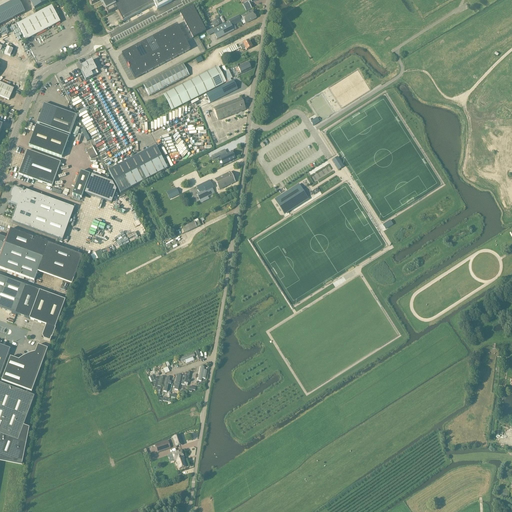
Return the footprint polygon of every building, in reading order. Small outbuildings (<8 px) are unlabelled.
[(18,0),(16,0),(0,8),(0,25),(25,13),(18,0)] [(29,0),(34,9),(48,2),(46,0),(29,0)] [(170,0),(88,0),(91,5),(101,0),(101,2),(102,4),(103,5),(108,15),(117,10),(123,22),(154,6),(157,10),(172,2),(170,0)] [(387,0),(388,0),(385,6),(395,12),(398,7),(391,2),(392,0),(387,0)] [(248,3),(243,5),(246,12),(251,9),(248,3)] [(380,10),(378,12),(383,16),(385,13),(391,17),(395,12),(385,6),(381,11),(380,10)] [(25,41),(60,23),(51,7),(17,25),(25,41)] [(180,14),(193,39),(206,32),(193,7),(180,14)] [(252,11),(239,18),(241,21),(241,22),(244,21),(245,24),(256,18),(252,11)] [(377,19),(373,25),(383,31),(387,25),(380,21),(382,18),(377,15),(375,18),(377,19)] [(229,23),(213,31),(217,39),(234,31),(231,26),(241,21),(239,18),(238,16),(228,21),(229,23)] [(450,23),(446,29),(451,33),(458,23),(452,19),(454,18),(451,16),(448,21),(450,23)] [(458,23),(451,33),(457,36),(461,29),(464,31),(467,26),(464,24),(463,26),(458,23)] [(122,54),(135,79),(190,50),(177,25),(122,54)] [(396,30),(393,35),(395,37),(396,35),(402,38),(408,28),(403,25),(398,32),(396,30)] [(408,28),(402,38),(407,42),(406,44),(408,45),(412,40),(409,39),(413,32),(408,28)] [(420,31),(414,40),(419,44),(425,35),(420,31)] [(425,35),(419,44),(424,47),(430,38),(425,35)] [(483,43),(479,50),(485,54),(491,44),(485,40),(486,38),(484,37),(481,42),(483,43)] [(430,38),(424,47),(429,50),(435,41),(430,38)] [(235,45),(219,54),(221,58),(238,50),(240,48),(241,50),(245,48),(246,51),(252,48),(249,41),(243,44),(243,45),(240,46),(237,48),(235,45)] [(435,41),(429,50),(434,53),(440,44),(435,41)] [(440,44),(434,53),(439,56),(445,47),(440,44)] [(445,47),(439,56),(445,60),(450,51),(445,47)] [(449,60),(446,65),(448,66),(450,64),(455,68),(461,58),(456,54),(452,61),(449,60)] [(461,58),(455,68),(460,71),(459,73),(462,75),(465,70),(462,68),(467,61),(461,58)] [(84,71),(81,72),(86,81),(93,77),(91,73),(97,71),(97,70),(91,61),(85,64),(86,64),(81,66),(84,71)] [(237,66),(233,68),(235,72),(238,70),(239,70),(240,73),(241,74),(251,69),(248,63),(239,68),(237,66)] [(467,69),(464,74),(467,76),(468,74),(474,78),(480,68),(474,64),(470,71),(467,69)] [(149,97),(189,76),(183,65),(143,86),(149,97)] [(171,111),(226,83),(218,67),(163,95),(171,111)] [(229,70),(223,73),(227,81),(233,78),(229,70)] [(233,81),(206,95),(210,103),(237,90),(233,81)] [(0,96),(9,100),(14,89),(0,83),(0,96)] [(225,102),(202,114),(216,147),(227,143),(216,117),(244,106),(240,96),(225,102)] [(77,117),(44,104),(37,124),(70,136),(77,117)] [(317,118),(311,121),(311,122),(314,126),(319,122),(317,118)] [(36,126),(33,134),(29,147),(61,159),(69,138),(36,126)] [(93,147),(86,150),(90,159),(97,156),(93,147)] [(155,147),(108,171),(120,194),(167,169),(155,147)] [(52,187),(60,163),(27,151),(24,160),(18,175),(22,176),(33,180),(52,187)] [(232,152),(219,158),(221,158),(224,164),(222,165),(222,166),(235,159),(232,152)] [(344,167),(337,157),(332,161),(338,170),(344,167)] [(81,172),(72,195),(82,199),(90,175),(81,172)] [(230,173),(214,180),(219,190),(235,183),(230,173)] [(261,174),(256,178),(264,190),(257,195),(260,200),(273,192),(275,191),(272,185),(269,187),(268,185),(261,174)] [(91,175),(84,194),(111,204),(116,190),(112,183),(91,175)] [(209,181),(196,187),(199,194),(197,195),(199,200),(214,193),(212,189),(213,189),(213,188),(210,182),(209,181)] [(283,213),(306,198),(299,186),(276,200),(283,213)] [(11,200),(10,204),(13,205),(14,205),(14,206),(15,207),(15,208),(16,208),(11,222),(62,241),(74,208),(30,192),(23,190),(22,191),(14,188),(14,189),(13,189),(13,190),(12,191),(11,192),(11,193),(11,194),(11,196),(11,197),(11,198),(12,198),(11,200)] [(179,195),(176,189),(167,193),(170,199),(179,195)] [(389,221),(382,225),(385,230),(392,225),(389,221)] [(185,234),(197,228),(194,222),(182,228),(185,234)] [(37,272),(72,285),(82,256),(10,230),(7,239),(0,236),(0,268),(34,281),(37,272)] [(99,260),(104,257),(100,250),(95,253),(99,260)] [(0,308),(14,314),(25,286),(0,276),(0,308)] [(29,319),(39,291),(25,286),(14,314),(15,314),(29,319)] [(64,301),(39,291),(29,319),(46,325),(42,336),(43,340),(50,342),(51,338),(52,338),(55,329),(55,328),(64,301)] [(0,376),(10,349),(0,345),(0,376)] [(34,353),(34,354),(32,355),(30,355),(28,356),(26,357),(24,358),(22,359),(20,360),(19,361),(10,358),(1,381),(17,387),(22,389),(31,392),(47,349),(38,346),(35,353),(34,353)] [(186,365),(191,363),(188,355),(183,357),(186,365)] [(206,380),(207,372),(203,371),(204,368),(201,367),(198,382),(202,382),(202,380),(206,380)] [(172,388),(178,390),(181,377),(175,376),(172,388)] [(160,396),(163,379),(157,377),(155,389),(157,390),(156,395),(160,396)] [(181,386),(187,387),(189,378),(183,377),(181,386)] [(22,389),(17,387),(16,390),(0,384),(0,460),(22,465),(29,428),(23,426),(34,397),(21,392),(22,389)] [(173,438),(173,439),(176,446),(176,447),(183,445),(179,436),(173,438)] [(158,453),(170,448),(168,441),(155,445),(158,453)] [(181,451),(171,454),(174,462),(176,461),(179,470),(185,467),(182,459),(183,459),(181,451)]
